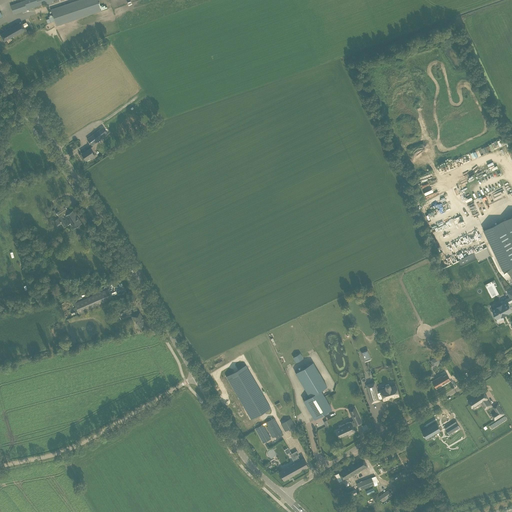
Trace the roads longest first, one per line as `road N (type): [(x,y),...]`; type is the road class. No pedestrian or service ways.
road 1 (unclassified): [(195,376),(0,66)]
road 2 (unclassified): [(284,496),(511,356)]
road 3 (unclassified): [(195,376),(69,449),(0,465)]
road 4 (unclassified): [(284,496),(243,456),(195,376)]
road 5 (unknown): [(324,467),(291,380),(311,362),(322,366)]
